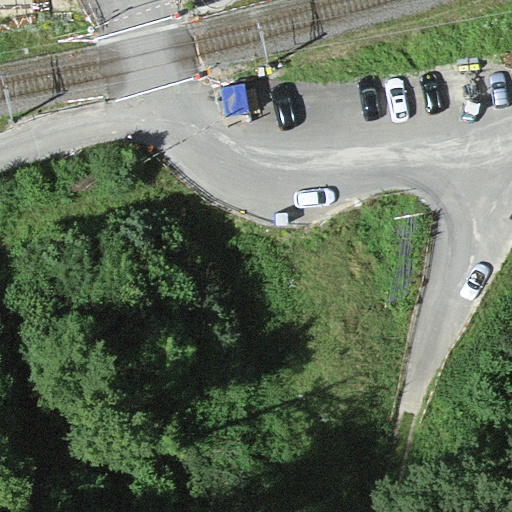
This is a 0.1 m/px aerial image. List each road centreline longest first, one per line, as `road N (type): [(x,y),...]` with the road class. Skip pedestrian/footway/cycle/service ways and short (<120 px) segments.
road 1 (track): [(0,155),(149,116),(481,107)]
road 2 (track): [(383,511),(481,107)]
